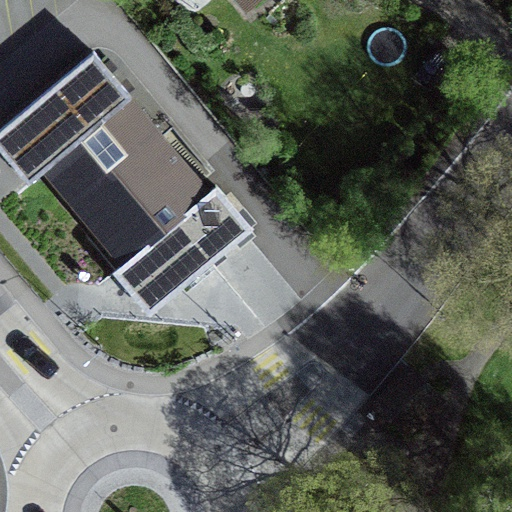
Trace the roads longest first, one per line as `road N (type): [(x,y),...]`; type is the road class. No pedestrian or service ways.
road 1 (residential): [(216,457),(511,181)]
road 2 (secondary): [(216,457),(160,424),(96,432),(69,451)]
